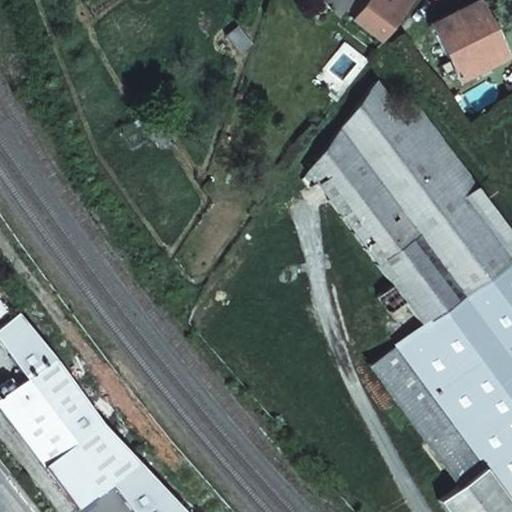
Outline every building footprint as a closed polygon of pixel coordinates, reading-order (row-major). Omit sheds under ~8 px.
[(384,39),(404,13),(386,0),(370,0),(356,18),(384,39)] [(460,78),(505,57),(477,0),(471,0),(432,20),(460,78)] [(511,267),(509,263),(511,256),(511,236),(411,99),(398,109),(375,78),(308,166),(311,171),(334,201),(412,308),(387,328),(397,342),(370,363),(404,411),(456,483),(484,464),(511,501),(511,267)] [(381,319),(387,328),(412,308),(334,201),(311,171),(304,176),(310,185),(305,189),(394,309),(381,319)] [(445,511),(511,511),(511,501),(484,464),(456,483),(435,498),(445,511)]
